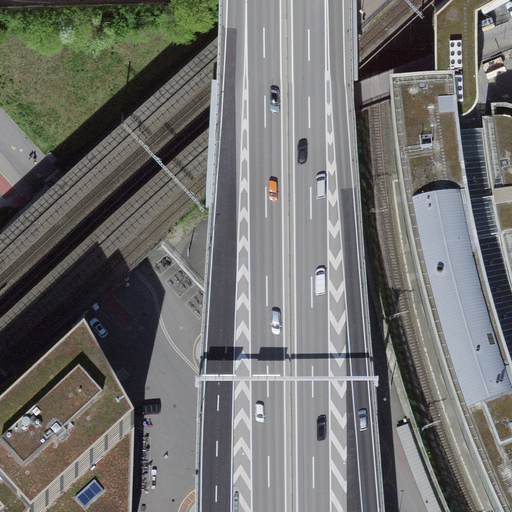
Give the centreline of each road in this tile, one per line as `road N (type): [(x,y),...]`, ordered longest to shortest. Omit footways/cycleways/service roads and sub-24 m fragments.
road 1 (motorway): [(370,511),(331,0)]
road 2 (motorway): [(239,0),(215,511)]
road 3 (motorway): [(314,511),(308,0)]
road 4 (motorway): [(263,0),(268,511)]
